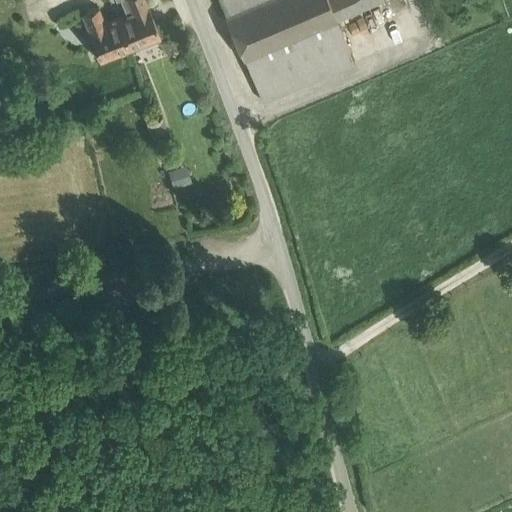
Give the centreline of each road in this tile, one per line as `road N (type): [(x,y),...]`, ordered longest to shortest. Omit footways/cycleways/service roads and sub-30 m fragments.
road 1 (track): [(191,0),(279,249),(347,511)]
road 2 (track): [(279,249),(0,300)]
road 3 (track): [(414,0),(421,39),(240,125)]
